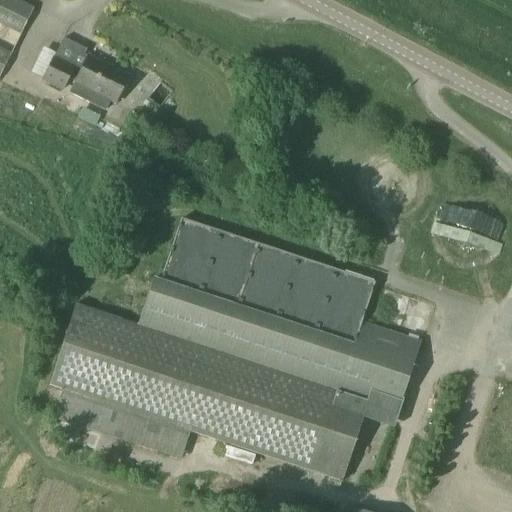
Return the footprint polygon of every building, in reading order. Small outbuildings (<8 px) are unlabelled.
[(0,0),(0,23),(21,34),(34,8),(18,0),(0,0)] [(0,77),(12,53),(0,46),(0,77)] [(68,78),(73,67),(54,57),(43,79),(63,89),(68,78)] [(73,67),(68,78),(76,82),(70,94),(104,111),(110,99),(116,102),(129,77),(88,57),(88,58),(81,71),(73,67)] [(81,110),(77,119),(92,127),(97,118),(81,110)] [(375,283),(181,219),(161,281),(154,279),(138,325),(76,305),(50,385),(63,389),(54,418),(181,460),(191,431),(342,480),(366,406),(396,416),(402,400),(401,400),(420,341),(363,322),(375,283)]
